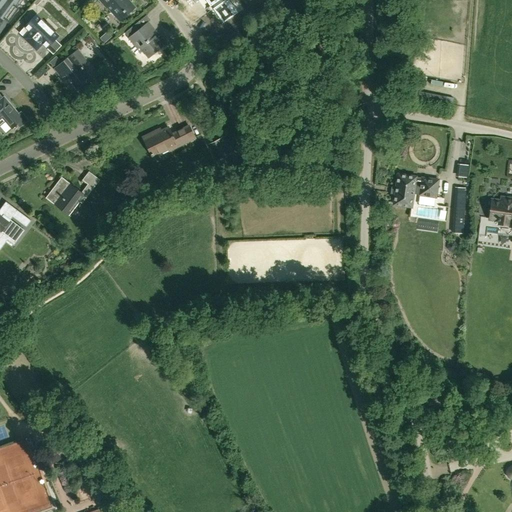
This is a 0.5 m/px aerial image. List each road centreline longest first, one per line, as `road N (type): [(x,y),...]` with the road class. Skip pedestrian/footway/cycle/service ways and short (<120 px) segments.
road 1 (unclassified): [(411,397),(362,267),(370,111)]
road 2 (residential): [(64,136),(189,72),(195,45),(166,0)]
road 3 (unclassified): [(370,111),(511,136)]
